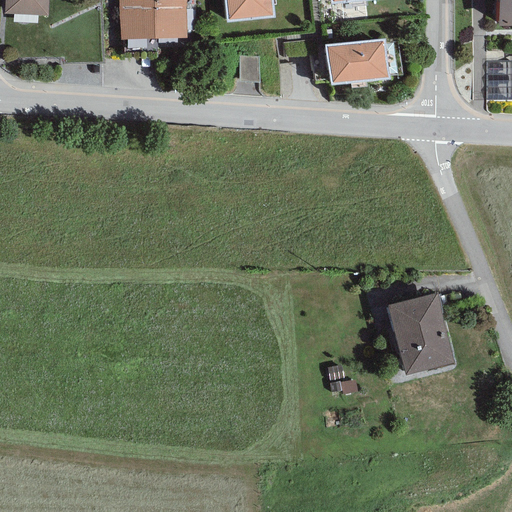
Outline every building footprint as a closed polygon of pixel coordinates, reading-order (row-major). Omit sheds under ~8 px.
[(4,0),(4,14),(48,16),(49,0),(4,0)] [(185,0),(117,0),(119,40),(186,39),(185,0)] [(271,0),(223,0),(226,22),(274,18),(271,0)] [(511,0),(498,0),(498,25),(511,24),(511,0)] [(385,39),(325,45),(329,86),(389,80),(385,39)] [(436,293),(387,306),(406,376),(455,363),(436,293)]
